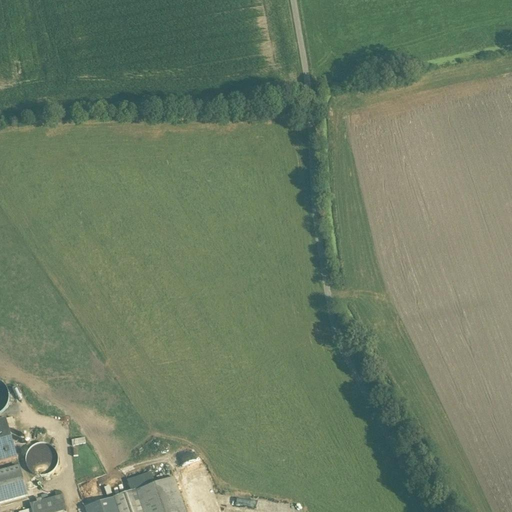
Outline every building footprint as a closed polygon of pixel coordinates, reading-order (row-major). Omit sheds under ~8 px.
[(0,414),(2,414),(5,411),(8,407),(9,402),(10,398),(9,393),(7,389),(4,385),(0,382),(0,414)] [(0,421),(0,463),(17,458),(6,420),(0,421)] [(27,463),(29,469),(33,474),(40,477),(46,477),(52,474),(57,469),(59,463),(58,456),(55,450),(49,446),(43,445),(36,446),(31,450),(27,456),(27,463)] [(17,459),(0,463),(0,470),(19,465),(17,459)] [(20,467),(0,473),(0,504),(28,497),(20,467)] [(137,492),(143,511),(186,511),(175,479),(137,492)] [(118,511),(143,511),(137,492),(115,500),(118,511)] [(31,506),(32,511),(65,511),(67,511),(63,497),(31,506)] [(118,511),(115,500),(86,509),(86,511),(118,511)]
